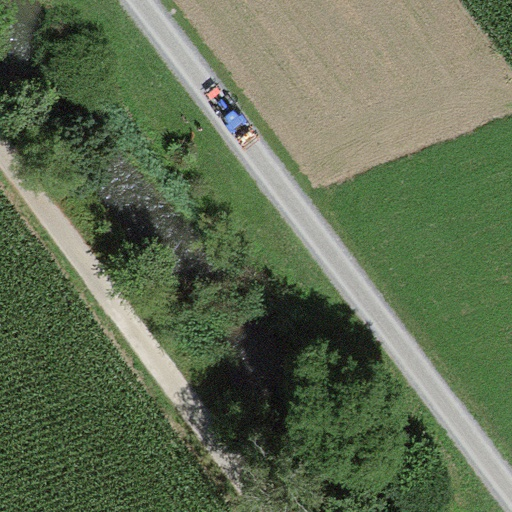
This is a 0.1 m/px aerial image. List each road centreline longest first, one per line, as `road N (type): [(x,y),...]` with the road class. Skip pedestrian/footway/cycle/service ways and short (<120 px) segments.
road 1 (track): [(511,511),(130,0)]
road 2 (track): [(0,162),(258,511)]
